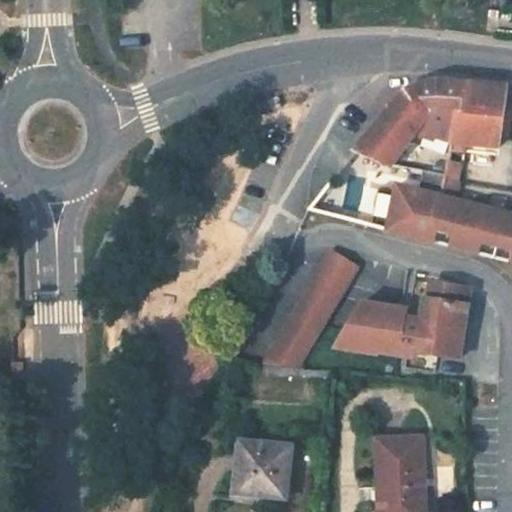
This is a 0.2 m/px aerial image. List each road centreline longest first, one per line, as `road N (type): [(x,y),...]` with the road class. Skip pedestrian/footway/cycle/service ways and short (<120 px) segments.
road 1 (residential): [(508,511),(510,329),(498,289),(475,273),(280,226),(351,56)]
road 2 (residential): [(64,511),(57,186)]
road 3 (residential): [(103,124),(231,75),(351,56)]
road 4 (residential): [(351,56),(511,62)]
